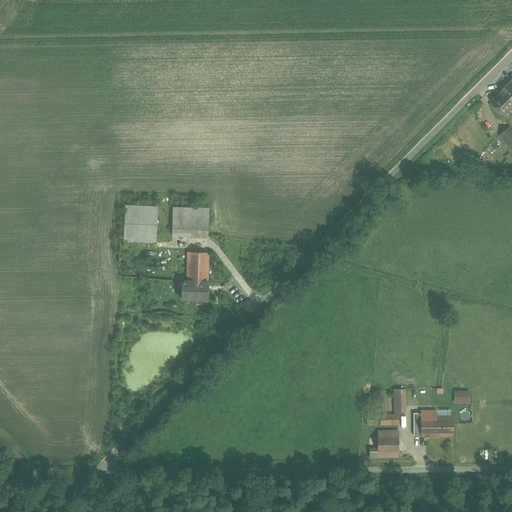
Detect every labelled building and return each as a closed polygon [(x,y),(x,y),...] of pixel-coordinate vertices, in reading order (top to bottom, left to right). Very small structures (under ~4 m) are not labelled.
[(511,98),(504,90),(492,101),(511,121),(511,98)] [(511,150),(511,129),(508,126),(498,136),(511,150)] [(156,206),(123,205),(123,241),(155,242),(156,206)] [(207,209),(171,208),(171,236),(206,237),(207,209)] [(208,253),(187,252),(186,280),(179,280),(179,300),(205,301),(208,253)] [(405,413),(405,388),(393,388),(392,412),(405,413)] [(469,403),(469,390),(453,390),(453,403),(469,403)] [(414,413),(414,436),(452,436),(453,417),(437,417),(437,411),(421,411),(421,413),(414,413)] [(379,426),(398,424),(397,415),(378,416),(379,426)] [(398,430),(377,431),(378,448),(370,448),(370,458),(399,457),(398,430)]
